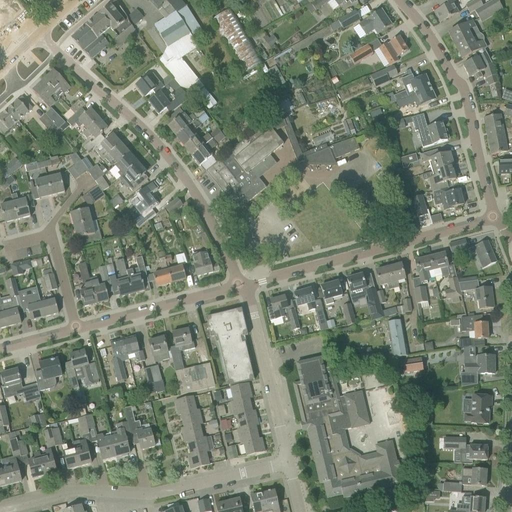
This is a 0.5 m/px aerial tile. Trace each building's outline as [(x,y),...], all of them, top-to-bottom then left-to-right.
[(148,0),(150,2),(157,10),(160,8),(164,11),(170,6),(164,0),(148,0)] [(164,0),(170,6),(176,14),(184,27),(195,21),(186,7),(179,0),(164,0)] [(245,0),(247,1),(245,2),(251,11),(264,1),(263,0),(245,0)] [(319,0),(307,10),(311,15),(316,11),(329,1),(328,0),(319,0)] [(453,0),(444,0),(440,2),(443,8),(434,12),(440,23),(449,18),(458,14),(455,7),(457,6),(453,0)] [(469,14),(474,11),(483,6),(478,0),(475,0),(465,6),(469,14)] [(493,0),(483,6),(474,11),(480,21),(501,8),(496,0),(493,0)] [(111,42),(130,25),(122,9),(116,1),(71,38),(83,52),(91,61),(99,54),(109,46),(103,39),(106,37),(111,42)] [(212,21),(244,74),(262,63),(231,10),(212,21)] [(392,26),(381,10),(373,16),(358,25),(365,35),(374,30),(377,35),(383,31),(392,26)] [(134,11),(127,18),(134,25),(141,19),(134,11)] [(341,28),(342,30),(360,20),(355,11),(337,22),(341,28)] [(155,26),(155,27),(166,44),(165,45),(166,47),(167,47),(169,47),(181,40),(182,42),(191,37),(187,32),(184,27),(176,14),(175,13),(165,19),(155,26)] [(448,34),(455,47),(479,35),(475,28),(472,22),(448,34)] [(128,41),(136,34),(132,27),(131,26),(130,25),(111,42),(117,49),(118,49),(128,41)] [(479,35),(455,47),(461,60),(485,48),(482,42),(484,41),(484,39),(483,37),(482,35),(480,34),(479,35)] [(396,58),(408,51),(399,37),(387,44),(378,49),(389,67),(398,61),(396,58)] [(352,49),(354,54),(361,49),(359,45),(352,49)] [(361,49),(354,54),(349,57),(354,66),(373,55),(367,46),(361,49)] [(163,55),(158,61),(180,89),(181,89),(184,93),(188,99),(203,88),(184,63),(179,60),(174,57),(168,62),(163,55)] [(462,65),(463,66),(469,79),(474,76),(477,80),(482,78),(479,73),(484,71),(489,86),(497,83),(492,69),(493,69),(492,63),(483,68),(478,58),(462,65)] [(371,77),(375,88),(389,82),(388,79),(397,75),(394,67),(371,77)] [(276,68),(268,72),(272,79),(280,74),(276,68)] [(53,72),(43,82),(54,94),(59,98),(64,93),(69,88),(53,72)] [(136,87),(145,98),(153,91),(155,95),(164,88),(153,74),(147,78),(136,87)] [(398,95),(394,96),(396,102),(430,88),(425,76),(414,81),(412,75),(400,80),(405,92),(398,95)] [(54,94),(43,82),(33,91),(49,108),(54,103),(50,98),(54,94)] [(430,88),(396,102),(398,108),(413,102),(412,100),(417,98),(420,106),(426,104),(435,100),(430,88)] [(170,96),(171,96),(165,101),(160,94),(149,103),(158,115),(167,108),(170,112),(170,113),(188,100),(187,100),(188,99),(184,93),(181,89),(180,89),(172,95),(170,96)] [(203,98),(212,117),(221,112),(213,94),(203,98)] [(21,97),(7,110),(18,122),(32,109),(21,97)] [(70,109),(75,115),(82,109),(85,105),(80,99),(73,106),(70,109)] [(503,117),(511,118),(511,106),(506,105),(503,117)] [(250,112),(248,114),(254,120),(261,115),(254,107),(249,111),(250,112)] [(50,109),(45,115),(57,131),(64,124),(60,120),(50,109)] [(82,125),(87,130),(99,120),(90,110),(86,114),(82,109),(75,115),(66,123),(71,127),(75,124),(79,129),(82,125)] [(168,127),(176,137),(204,114),(201,109),(192,116),(192,115),(187,119),(179,109),(166,120),(171,125),(168,127)] [(18,122),(7,110),(0,116),(0,129),(4,134),(18,122)] [(176,137),(184,147),(196,137),(192,133),(201,126),(200,126),(209,120),(204,114),(176,137)] [(304,161),(302,156),(301,153),(286,114),(279,117),(269,122),(246,140),(240,144),(230,153),(229,153),(229,154),(220,161),(205,172),(207,174),(208,174),(221,190),(220,190),(224,196),(228,193),(237,203),(234,205),(236,210),(241,208),(266,188),(257,178),(269,168),(264,162),(275,152),(284,145),(277,137),(279,135),(275,130),(283,126),(293,153),(298,164),(304,161)] [(57,131),(45,115),(39,121),(52,136),(51,136),(54,138),(60,133),(57,131)] [(423,115),(411,119),(415,132),(417,131),(422,148),(447,141),(447,139),(449,139),(446,130),(444,131),(442,123),(427,128),(423,115)] [(483,118),(490,155),(507,152),(500,115),(483,118)] [(87,130),(82,135),(86,140),(88,138),(90,137),(92,136),(95,140),(107,129),(99,120),(87,130)] [(304,125),(312,147),(321,144),(312,122),(304,125)] [(184,147),(192,157),(220,134),(216,130),(209,136),(208,135),(199,142),(196,137),(184,147)] [(220,134),(192,157),(200,166),(211,157),(208,153),(216,146),(216,145),(224,139),(220,134)] [(102,161),(104,159),(121,145),(112,135),(107,140),(107,139),(105,141),(103,138),(94,147),(96,149),(94,151),(98,155),(98,156),(102,161)] [(357,144),(368,140),(366,135),(355,140),(357,144)] [(4,142),(14,153),(19,149),(9,138),(4,142)] [(326,146),(302,156),(304,161),(310,159),(312,164),(333,164),(332,161),(359,150),(357,144),(355,140),(355,139),(327,149),(326,146)] [(88,153),(94,147),(90,142),(83,148),(88,153)] [(229,145),(230,153),(240,144),(229,145)] [(116,165),(129,154),(121,145),(104,159),(109,164),(113,161),(116,165)] [(428,162),(432,172),(450,167),(450,168),(453,167),(449,153),(439,156),(437,150),(421,155),(424,163),(428,162)] [(116,182),(119,180),(137,163),(129,154),(116,165),(113,168),(108,173),(109,173),(116,181),(115,182),(116,182)] [(407,157),(400,159),(400,161),(403,169),(407,168),(409,165),(407,157)] [(503,162),(498,163),(499,174),(511,173),(511,162),(509,162),(509,158),(506,158),(503,159),(503,162)] [(7,174),(10,178),(13,175),(19,169),(11,161),(6,166),(10,171),(7,174)] [(45,168),(43,162),(37,164),(36,162),(25,165),(26,172),(38,170),(45,168)] [(74,181),(88,172),(88,171),(82,162),(68,171),(69,172),(74,181)] [(137,163),(119,180),(127,189),(129,188),(133,193),(140,186),(142,184),(146,180),(146,181),(148,179),(145,176),(143,175),(145,173),(137,163)] [(97,166),(88,171),(88,172),(95,182),(104,176),(97,166)] [(428,179),(433,193),(448,189),(446,183),(455,180),(452,170),(451,171),(450,168),(450,167),(432,172),(433,178),(428,179)] [(10,178),(6,182),(9,186),(9,187),(14,182),(14,181),(17,179),(13,175),(10,178)] [(60,175),(47,179),(52,196),(64,193),(60,175)] [(29,190),(30,193),(31,195),(33,201),(39,199),(39,200),(40,199),(52,196),(47,179),(35,182),(36,188),(29,190)] [(9,186),(6,182),(1,187),(4,191),(9,187),(9,186)] [(138,196),(131,201),(136,209),(135,210),(140,217),(133,222),(138,229),(145,223),(148,221),(156,215),(151,209),(156,205),(150,198),(152,197),(150,195),(158,189),(154,183),(146,189),(144,190),(138,195),(138,196)] [(87,194),(94,204),(105,196),(98,186),(87,194)] [(448,189),(433,193),(433,194),(435,205),(442,204),(444,211),(453,209),(452,208),(463,205),(463,203),(464,203),(465,203),(463,196),(462,197),(461,197),(459,191),(449,193),(448,189)] [(34,208),(33,201),(31,195),(26,197),(23,197),(24,200),(23,200),(17,202),(16,197),(11,198),(12,203),(13,203),(17,220),(29,217),(29,218),(30,218),(30,217),(28,209),(34,208)] [(123,202),(118,195),(108,203),(114,209),(123,202)] [(412,199),(414,209),(417,218),(427,215),(421,196),(412,199)] [(165,209),(170,215),(182,206),(177,199),(165,209)] [(13,203),(12,203),(0,206),(2,215),(5,224),(17,220),(13,203)] [(71,214),(74,227),(91,222),(88,209),(71,214)] [(111,209),(106,212),(110,218),(115,215),(111,209)] [(115,215),(110,218),(115,224),(119,221),(115,215)] [(440,215),(430,218),(432,225),(442,223),(440,215)] [(91,222),(74,227),(77,239),(95,235),(91,222)] [(194,229),(206,251),(212,247),(204,233),(200,226),(194,229)] [(449,246),(451,254),(467,250),(465,241),(449,246)] [(473,247),(482,269),(496,263),(487,241),(473,247)] [(171,284),(167,271),(168,271),(166,264),(165,264),(164,258),(163,258),(162,253),(157,255),(162,273),(153,275),(155,282),(156,288),(171,284)] [(195,265),(194,265),(197,277),(219,271),(217,264),(210,266),(209,261),(208,262),(206,254),(200,255),(199,253),(192,255),(195,265)] [(185,254),(176,256),(178,265),(187,263),(185,254)] [(461,297),(460,293),(458,284),(453,266),(447,267),(444,254),(429,258),(433,272),(440,270),(442,279),(448,278),(448,280),(447,280),(449,290),(444,291),(446,301),(461,297)] [(138,269),(126,272),(132,295),(144,291),(142,285),(149,283),(147,277),(146,271),(145,267),(144,263),(142,258),(136,260),(137,265),(138,269)] [(426,273),(433,272),(429,258),(415,261),(421,283),(428,281),(426,273)] [(31,263),(32,269),(42,266),(40,260),(31,263)] [(119,276),(109,278),(113,294),(119,293),(120,298),(132,295),(126,272),(123,260),(116,262),(119,276)] [(20,264),(11,266),(11,267),(14,278),(23,275),(20,264)] [(112,265),(106,267),(108,276),(114,274),(112,265)] [(401,265),(388,268),(393,289),(399,288),(397,282),(404,280),(401,265)] [(99,269),(102,284),(108,282),(105,267),(99,269)] [(167,271),(171,284),(186,280),(182,267),(168,271),(167,271)] [(96,304),(89,280),(86,268),(79,270),(83,285),(78,286),(81,299),(81,301),(82,301),(84,307),(96,304)] [(393,289),(388,268),(376,272),(379,286),(387,284),(389,291),(393,289)] [(57,290),(53,275),(44,277),(43,278),(47,293),(57,290)] [(380,305),(376,293),(376,294),(375,290),(366,292),(362,275),(355,277),(354,276),(348,278),(349,279),(347,280),(351,295),(349,295),(352,305),(359,303),(358,301),(366,299),(365,297),(367,297),(369,304),(366,305),(371,322),(383,318),(381,312),(379,305),(380,305)] [(96,278),(89,280),(96,304),(108,301),(104,286),(99,288),(96,278)] [(6,282),(10,299),(19,296),(14,280),(6,282)] [(333,304),(332,299),(342,297),(340,292),(338,282),(337,282),(336,281),(331,283),(331,284),(321,287),(323,297),(325,302),(326,306),(333,304)] [(458,284),(460,293),(475,291),(476,302),(479,302),(480,310),(494,309),(491,288),(479,289),(477,281),(468,282),(458,284)] [(415,288),(418,305),(420,304),(421,309),(428,308),(425,288),(423,288),(423,287),(415,288)] [(302,289),(294,291),(295,294),(294,294),(298,307),(306,304),(308,312),(316,310),(313,302),(314,302),(310,290),(303,292),(302,289)] [(382,292),(376,293),(380,305),(385,303),(382,292)] [(38,294),(22,299),(25,308),(27,307),(28,312),(30,321),(44,318),(40,301),(38,294)] [(272,308),(267,309),(271,322),(276,320),(282,319),(283,318),(284,318),(284,317),(288,316),(289,319),(290,323),(292,331),(299,329),(294,311),(290,312),(288,312),(286,304),(285,303),(284,297),(283,298),(282,296),(277,297),(277,298),(278,299),(273,301),(270,301),(272,308)] [(10,297),(0,299),(0,301),(1,306),(3,314),(7,328),(21,324),(18,314),(17,310),(14,311),(10,297)] [(45,300),(40,301),(44,318),(58,314),(55,300),(46,303),(45,300)] [(396,308),(397,315),(411,312),(409,300),(403,301),(404,307),(396,308)] [(342,307),(347,327),(355,324),(350,305),(342,307)] [(242,344),(240,338),(247,336),(241,310),(232,312),(233,314),(220,317),(220,315),(206,318),(207,324),(201,326),(204,340),(218,337),(222,351),(220,351),(223,364),(225,363),(229,380),(227,380),(229,387),(254,381),(252,372),(249,373),(246,360),(249,360),(245,343),(242,344)] [(388,310),(381,312),(383,318),(390,316),(388,310)] [(316,313),(321,332),(328,330),(323,311),(316,313)] [(481,316),(460,319),(461,334),(474,334),(475,340),(488,339),(487,324),(481,324),(481,316)] [(387,350),(388,355),(385,356),(386,360),(394,359),(407,357),(406,351),(401,321),(391,323),(387,324),(392,349),(387,350)] [(175,348),(170,349),(178,386),(180,396),(214,388),(212,378),(209,364),(184,370),(178,347),(183,346),(184,351),(195,349),(193,341),(190,341),(188,330),(172,334),(174,344),(175,348)] [(135,337),(123,340),(128,360),(136,358),(137,364),(144,361),(142,352),(139,353),(135,337)] [(149,342),(151,352),(154,364),(169,360),(163,338),(149,342)] [(128,360),(123,340),(110,344),(114,359),(112,360),(114,370),(118,383),(126,381),(121,362),(128,360)] [(458,341),(458,348),(469,348),(472,348),(472,340),(458,341)] [(431,343),(424,345),(426,352),(433,351),(431,343)] [(71,363),(65,365),(72,390),(79,388),(74,369),(81,367),(86,386),(99,383),(97,376),(91,377),(88,366),(88,365),(84,351),(69,355),(71,363)] [(465,375),(460,375),(461,388),(462,388),(469,387),(478,385),(477,376),(477,375),(484,375),(494,375),(494,357),(477,357),(475,357),(465,357),(465,365),(465,375)] [(35,378),(39,393),(52,389),(54,388),(56,385),(56,382),(55,378),(62,377),(57,359),(55,360),(55,359),(52,358),(51,358),(49,360),(49,361),(39,364),(42,377),(35,378)] [(348,450),(344,431),(351,429),(351,431),(369,426),(361,392),(343,396),(343,398),(339,398),(331,365),(323,367),(321,359),(296,365),(300,383),(293,385),(293,386),(302,423),(300,423),(302,431),(307,430),(314,459),(315,459),(318,469),(316,469),(320,484),(324,483),(327,499),(342,495),(343,499),(377,491),(376,489),(386,487),(387,488),(402,485),(391,442),(375,446),(377,454),(361,458),(360,456),(351,450),(348,450)] [(402,362),(404,374),(422,371),(421,359),(411,361),(402,362)] [(151,368),(155,383),(158,394),(164,392),(158,366),(151,368)] [(148,386),(155,383),(151,368),(143,370),(148,386)] [(17,370),(1,375),(3,384),(4,388),(2,389),(5,400),(24,395),(23,390),(21,384),(20,380),(17,370)] [(230,389),(233,402),(249,399),(252,398),(248,384),(230,389)] [(30,388),(23,390),(24,395),(26,403),(33,401),(30,388)] [(470,424),(478,424),(488,425),(489,409),(491,409),(491,398),(471,397),(470,415),(463,414),(463,423),(470,423),(470,424)] [(178,416),(181,416),(180,415),(196,411),(193,398),(174,402),(178,416)] [(234,417),(237,417),(236,416),(252,412),(249,399),(233,402),(230,403),(234,417)] [(0,423),(1,423),(2,428),(8,427),(4,407),(0,407),(0,423)] [(124,409),(127,423),(131,435),(136,434),(141,451),(154,448),(150,431),(142,433),(139,422),(135,423),(131,407),(124,409)] [(181,416),(184,428),(199,425),(202,425),(199,411),(196,411),(180,415),(181,416)] [(236,416),(237,417),(240,429),(255,426),(255,427),(258,426),(255,412),(252,412),(236,416)] [(400,413),(404,438),(412,437),(410,422),(411,422),(409,412),(400,413)] [(30,419),(32,427),(33,427),(33,429),(41,428),(40,425),(41,425),(38,417),(30,419)] [(91,417),(85,418),(88,431),(94,429),(91,417)] [(88,431),(85,418),(79,420),(83,437),(89,435),(88,431)] [(132,440),(131,435),(127,423),(116,426),(117,431),(109,433),(110,435),(116,458),(121,456),(121,458),(128,456),(127,455),(128,454),(129,454),(127,444),(126,442),(132,440)] [(184,444),(187,443),(187,442),(203,438),(199,425),(184,428),(184,429),(181,429),(184,444)] [(240,445),(243,444),(243,443),(259,439),(255,427),(255,426),(240,429),(240,430),(237,430),(240,445)] [(58,429),(51,431),(55,447),(56,448),(63,446),(58,429)] [(55,447),(51,431),(44,432),(48,449),(55,447)] [(15,434),(8,435),(10,441),(13,458),(20,456),(21,456),(17,443),(15,434)] [(110,435),(97,438),(100,452),(102,461),(116,458),(110,435)] [(187,443),(190,456),(206,452),(206,453),(209,452),(205,438),(203,439),(203,438),(187,442),(187,443)] [(243,443),(243,444),(246,457),(265,452),(261,439),(259,440),(259,439),(243,443)] [(444,449),(460,450),(460,455),(461,455),(461,464),(472,465),(472,461),(477,461),(487,461),(487,447),(477,447),(465,446),(465,440),(444,439),(444,449)] [(24,442),(17,443),(21,456),(20,456),(21,458),(28,456),(24,442)] [(73,443),(75,451),(79,467),(91,464),(88,455),(85,443),(81,444),(78,442),(73,443)] [(79,467),(75,451),(68,452),(67,448),(62,449),(65,461),(67,470),(79,467)] [(47,457),(40,459),(44,476),(56,473),(53,464),(50,452),(46,453),(47,457)] [(206,452),(190,456),(188,457),(191,470),(209,465),(206,453),(206,452)] [(44,476),(40,459),(39,455),(35,456),(36,461),(28,462),(30,470),(33,479),(44,476)] [(11,468),(3,470),(7,486),(21,482),(18,473),(15,461),(10,462),(11,468)] [(462,477),(462,478),(472,479),(471,486),(475,487),(485,487),(486,471),(476,471),(462,470),(462,477)] [(442,492),(460,493),(461,484),(443,483),(443,485),(442,492)] [(263,494),(266,511),(278,511),(279,511),(274,492),(270,493),(270,492),(268,493),(263,494)] [(254,511),(266,511),(263,494),(251,497),(254,511)] [(456,511),(483,511),(484,499),(474,499),(462,498),(461,506),(457,506),(456,511)] [(241,511),(239,500),(227,502),(229,511),(241,511)] [(198,503),(199,511),(211,511),(210,507),(209,507),(207,501),(198,503)] [(229,511),(227,502),(216,505),(217,511),(229,511)]
